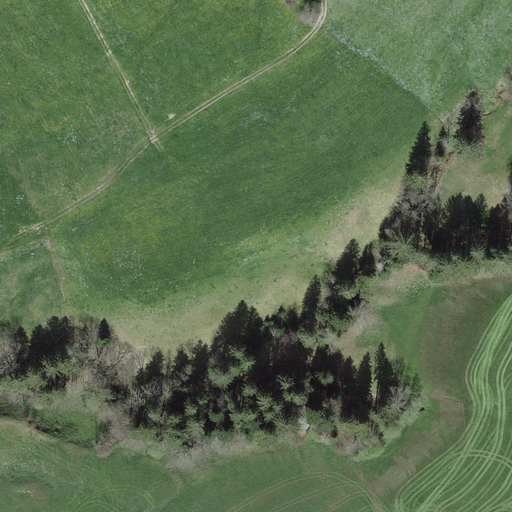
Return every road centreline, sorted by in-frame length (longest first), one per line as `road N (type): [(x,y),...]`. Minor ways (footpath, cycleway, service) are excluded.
road 1 (track): [(0,246),(94,192),(152,137),(289,52),(315,29),(325,0)]
road 2 (track): [(79,0),(152,137)]
